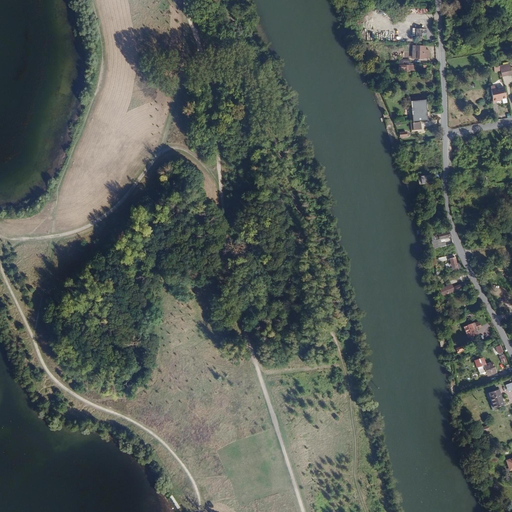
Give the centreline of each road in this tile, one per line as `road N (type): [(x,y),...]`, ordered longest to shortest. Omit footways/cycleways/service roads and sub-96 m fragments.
road 1 (track): [(187,15),(212,102),(234,291),(303,511)]
road 2 (residential): [(445,134),(450,222),(511,353)]
road 3 (residential): [(439,0),(445,134)]
